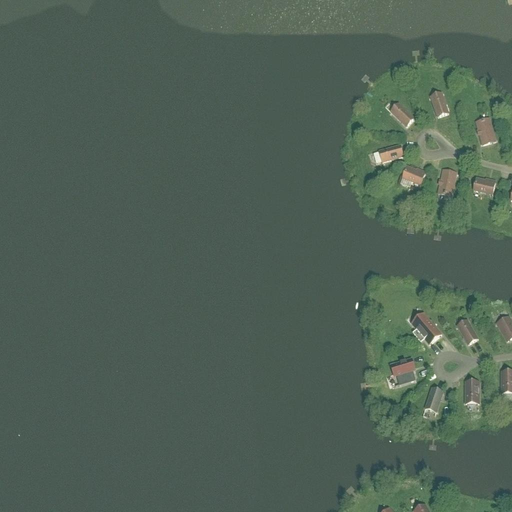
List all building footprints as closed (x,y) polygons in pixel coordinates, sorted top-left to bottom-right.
[(442,96),(431,100),(438,120),(449,117),(442,96)] [(407,130),(415,122),(399,107),(391,115),(407,130)] [(489,121),(477,125),(479,134),(478,134),(479,138),(480,137),(483,148),(496,144),(489,121)] [(380,154),(383,165),(404,159),(401,148),(380,154)] [(421,187),(426,177),(408,169),(403,180),(421,187)] [(452,199),(457,176),(444,173),(441,184),(440,184),(439,187),(440,188),(439,196),(452,199)] [(496,186),(477,181),(474,193),(493,197),(496,186)] [(430,348),(442,338),(424,317),(412,327),(430,348)] [(511,341),(511,324),(509,319),(497,326),(507,344),(511,341)] [(479,342),(468,323),(458,329),(469,348),(479,342)] [(416,384),(412,371),(415,371),(412,362),(391,368),(394,377),(396,376),(400,388),(396,389),(396,390),(416,384)] [(511,396),(511,374),(504,375),(504,385),(502,385),(502,397),(511,396)] [(479,407),(479,385),(468,385),(468,395),(466,395),(466,407),(479,407)] [(436,416),(443,395),(433,391),(426,412),(436,416)]
